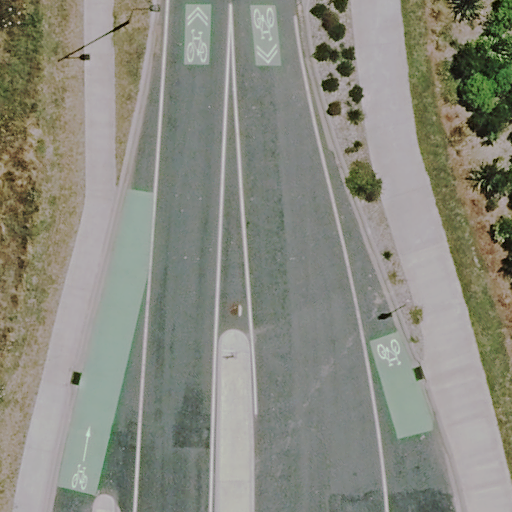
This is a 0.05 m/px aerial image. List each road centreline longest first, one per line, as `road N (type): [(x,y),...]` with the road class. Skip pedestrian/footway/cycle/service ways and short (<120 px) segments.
road 1 (unclassified): [(230,85),(306,322),(319,511)]
road 2 (unclassified): [(171,511),(178,333),(230,85)]
